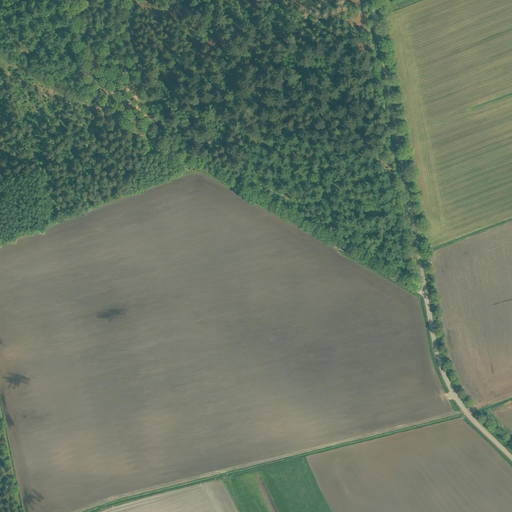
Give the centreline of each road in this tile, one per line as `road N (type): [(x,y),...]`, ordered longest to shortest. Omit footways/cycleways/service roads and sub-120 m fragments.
road 1 (unclassified): [(511,458),(467,413),(440,366),(372,0)]
road 2 (track): [(425,291),(143,137)]
road 3 (track): [(143,137),(0,59)]
